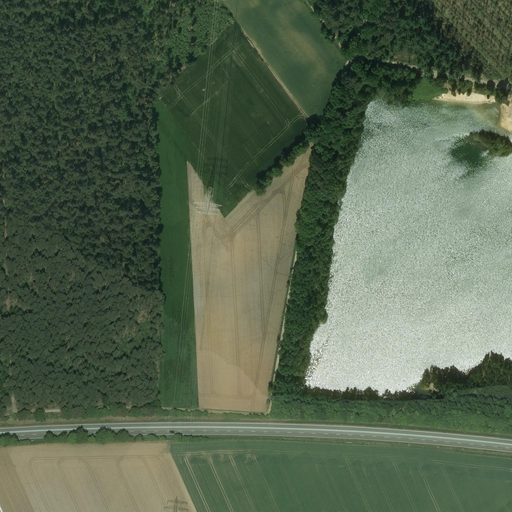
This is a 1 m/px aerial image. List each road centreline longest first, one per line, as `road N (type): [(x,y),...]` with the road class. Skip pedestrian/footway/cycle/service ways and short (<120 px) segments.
road 1 (trunk): [(511,443),(206,424),(0,430)]
road 2 (trunk): [(0,436),(278,432),(511,449)]
road 3 (track): [(353,55),(320,132),(264,414)]
road 4 (track): [(353,55),(511,88)]
